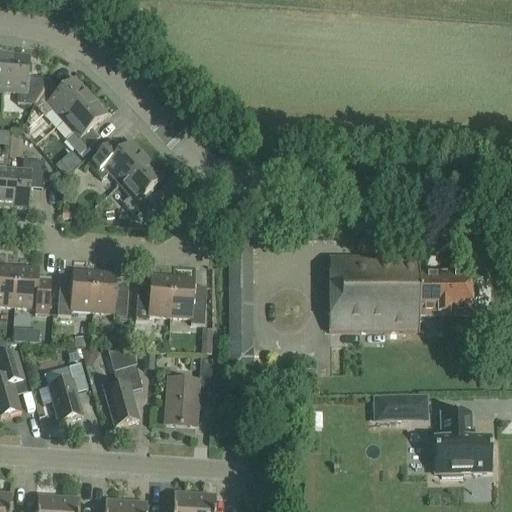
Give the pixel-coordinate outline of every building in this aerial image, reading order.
[(17,106),(33,107),(46,81),(28,80),(29,59),(5,57),(2,95),(18,96),(17,106)] [(52,113),(62,124),(91,99),(74,81),(59,95),(46,81),(33,107),(44,120),(52,113)] [(91,99),(62,124),(73,136),(65,143),(79,159),(100,140),(92,131),(107,117),(91,99)] [(109,176),(119,188),(147,163),(131,144),(121,153),(113,144),(87,167),(101,183),(109,176)] [(7,172),(4,210),(28,211),(30,191),(42,192),(44,164),(38,164),(39,157),(25,156),(24,163),(23,163),(23,173),(7,172)] [(147,163),(119,188),(130,199),(122,206),(136,222),(157,204),(148,195),(163,181),(147,163)] [(230,240),(231,373),(251,372),(251,240),(230,240)] [(329,335),(418,335),(419,319),(469,319),(469,277),(465,277),(463,274),(456,274),(454,276),(419,276),(418,267),(403,266),(402,261),(329,261),(329,335)] [(0,309),(14,311),(17,270),(0,268),(0,309)] [(17,270),(14,311),(35,312),(35,317),(48,318),(50,281),(38,280),(39,271),(17,270)] [(71,314),(92,316),(94,275),(72,273),(72,282),(60,281),(57,319),(71,320),(71,314)] [(94,275),(92,316),(113,317),(112,322),(126,323),(128,286),(116,285),(117,276),(94,275)] [(149,319),(170,321),(172,280),(150,279),(150,287),(137,286),(135,324),(148,325),(149,319)] [(172,280),(170,321),(191,322),(190,327),(204,328),(206,291),(194,290),(194,281),(172,280)] [(0,421),(21,416),(12,387),(24,384),(16,355),(0,360),(0,421)] [(68,370),(72,382),(47,389),(58,427),(83,420),(76,396),(87,393),(80,366),(68,370)] [(118,389),(103,393),(114,431),(139,424),(131,395),(142,392),(136,368),(114,374),(118,389)] [(165,428),(195,430),(198,396),(209,397),(211,369),(200,368),(199,384),(168,382),(165,428)] [(390,400),(390,422),(426,422),(426,400),(390,400)] [(463,476),(492,475),(492,443),(470,444),(470,416),(442,416),(442,444),(436,444),(436,476),(442,476),(442,480),(463,480),(463,476)] [(0,511),(10,511),(12,497),(0,496),(0,511)] [(193,511),(195,497),(174,496),(172,511),(193,511)] [(214,511),(216,499),(195,497),(193,511),(214,511)] [(57,511),(58,500),(37,499),(36,511),(57,511)] [(78,511),(79,502),(58,500),(57,511),(78,511)] [(125,511),(126,505),(105,503),(104,511),(125,511)]
